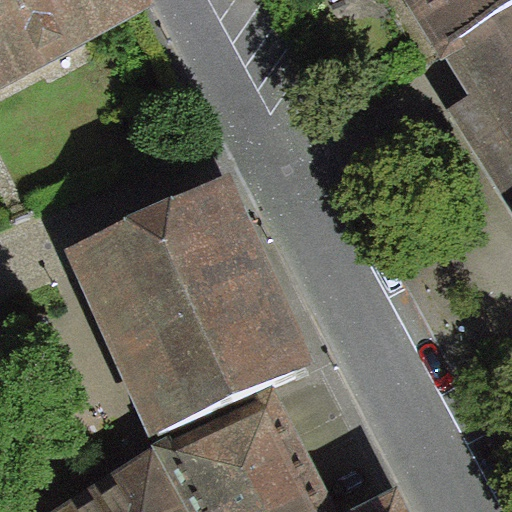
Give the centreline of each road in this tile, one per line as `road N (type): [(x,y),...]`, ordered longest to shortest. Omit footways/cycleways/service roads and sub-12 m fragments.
road 1 (residential): [(453,511),(255,147)]
road 2 (residential): [(255,147),(0,261)]
road 3 (residential): [(255,147),(178,0)]
